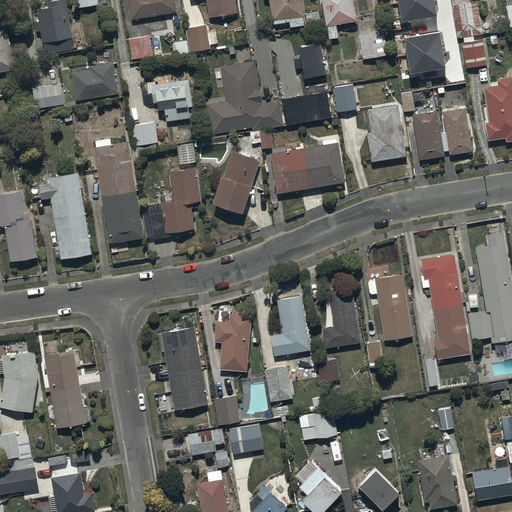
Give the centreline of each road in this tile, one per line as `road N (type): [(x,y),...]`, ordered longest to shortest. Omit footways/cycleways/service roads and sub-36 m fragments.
road 1 (residential): [(511,184),(407,203),(247,266),(111,296)]
road 2 (residential): [(111,296),(149,511)]
